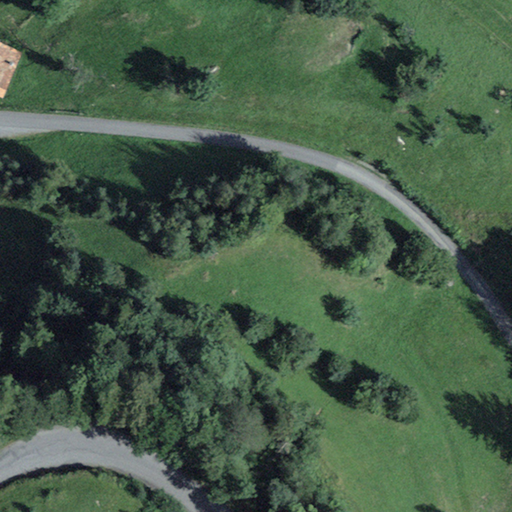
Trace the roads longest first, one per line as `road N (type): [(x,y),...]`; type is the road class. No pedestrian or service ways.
road 1 (unclassified): [(0,117),(248,141),(346,167),(422,218),(511,331)]
road 2 (unclassified): [(218,511),(149,459),(101,444),(51,446),(0,464)]
